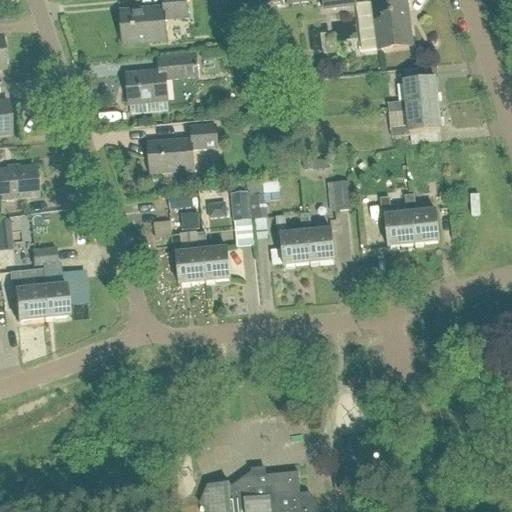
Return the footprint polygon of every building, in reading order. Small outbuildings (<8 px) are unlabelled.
[(118,14),(121,48),(164,45),(162,24),(186,22),(184,0),(159,0),(161,10),(118,14)] [(260,9),(283,6),(282,0),(264,0),(259,1),(260,9)] [(321,0),(323,12),(355,8),(354,0),(321,0)] [(392,0),(372,2),(378,51),(411,47),(405,0),(392,0)] [(228,46),(206,48),(207,54),(229,53),(228,46)] [(221,59),(222,68),(227,67),(227,68),(266,61),(264,51),(221,59)] [(165,82),(182,81),(198,79),(197,60),(159,63),(160,74),(126,77),(128,108),(167,105),(165,82)] [(389,107),(390,115),(407,113),(407,110),(439,107),(436,82),(404,85),(406,105),(389,107)] [(0,102),(0,136),(9,136),(6,102),(0,102)] [(407,113),(390,115),(391,131),(392,140),(411,138),(414,135),(441,132),(439,107),(407,110),(407,113)] [(308,118),(308,111),(299,111),(291,111),(291,119),(308,118)] [(308,124),(295,126),(298,149),(311,148),(308,124)] [(147,146),(150,177),(193,174),(191,153),(215,151),(213,127),(190,129),(191,142),(147,146)] [(303,163),(304,173),(314,172),(313,162),(303,163)] [(34,173),(33,168),(0,171),(0,201),(36,199),(35,185),(38,185),(41,182),(40,175),(37,172),(34,173)] [(268,193),(286,192),(286,178),(267,178),(268,193)] [(262,183),(246,185),(247,194),(248,194),(249,198),(250,198),(264,197),(262,183)] [(328,187),(331,213),(350,212),(348,185),(328,187)] [(169,199),(170,212),(193,209),(191,196),(169,199)] [(231,197),(234,222),(249,221),(247,196),(231,197)] [(250,198),(253,221),(266,220),(264,197),(250,198)] [(405,198),(406,216),(411,215),(414,247),(440,245),(437,214),(417,215),(415,197),(405,198)] [(411,215),(406,216),(391,217),(389,200),(380,200),(382,219),(385,219),(388,250),(414,247),(411,215)] [(198,215),(182,216),(184,233),(199,231),(198,215)] [(299,217),(301,234),(305,234),(309,267),(334,264),(330,231),(310,233),(309,216),(299,217)] [(283,269),(309,267),(305,234),(301,234),(285,235),(283,218),(274,219),(276,238),(280,237),(281,247),(283,266),(283,269)] [(0,221),(0,252),(12,252),(9,221),(0,221)] [(170,224),(153,225),(154,241),(171,239),(170,224)] [(202,253),(205,285),(230,282),(227,250),(207,252),(206,235),(196,236),(197,253),(202,253)] [(179,287),(205,285),(202,253),(197,253),(182,254),(181,237),(171,238),(173,257),(176,256),(179,287)] [(271,267),(283,266),(281,247),(269,248),(271,267)] [(31,252),(32,268),(56,266),(54,250),(31,252)] [(39,290),(42,322),(67,320),(64,288),(44,290),(42,272),(32,273),(34,291),(39,290)] [(17,323),(42,322),(39,290),(34,291),(20,293),(18,275),(9,275),(11,295),(14,295),(17,323)] [(334,469),(336,491),(363,489),(361,466),(334,469)] [(320,511),(308,496),(300,496),(297,473),(245,479),(231,488),(228,484),(210,486),(200,504),(205,511),(320,511)]
